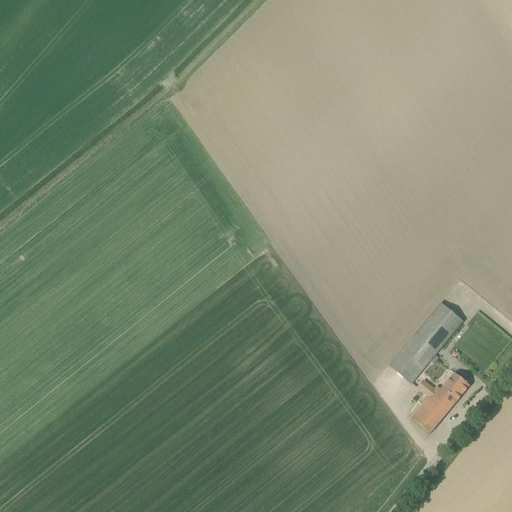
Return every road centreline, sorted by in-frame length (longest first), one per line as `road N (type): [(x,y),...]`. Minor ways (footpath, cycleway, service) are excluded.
road 1 (track): [(266,0),(164,99),(0,231)]
road 2 (unclassified): [(394,511),(511,365)]
